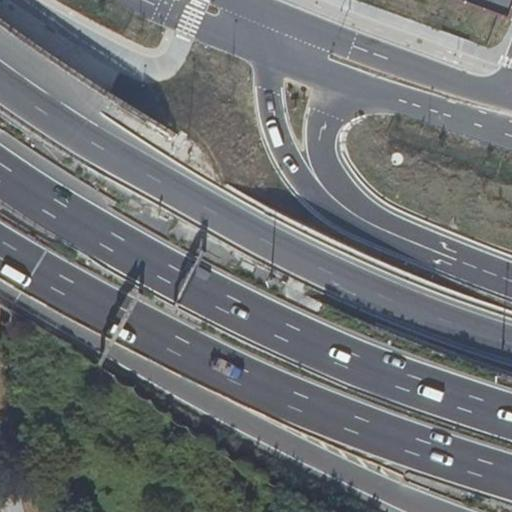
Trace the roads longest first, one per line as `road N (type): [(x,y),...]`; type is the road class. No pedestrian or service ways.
road 1 (motorway): [(511,346),(207,207),(0,75)]
road 2 (motorway): [(511,414),(387,373),(192,287),(0,169)]
road 3 (motorway): [(162,348),(319,415),(511,478)]
road 4 (motorway): [(492,275),(391,248),(321,208),(293,181),(269,124),(265,56)]
road 5 (motorway): [(162,348),(251,425),(431,511)]
road 6 (motorway): [(492,275),(371,216),(325,172),(321,116),(337,99),(361,92)]
road 7 (primary): [(511,97),(429,76),(240,0)]
road 8 (motorway): [(0,248),(162,348)]
road 9 (primary): [(361,92),(511,134)]
road 10 (primary): [(155,0),(265,56)]
